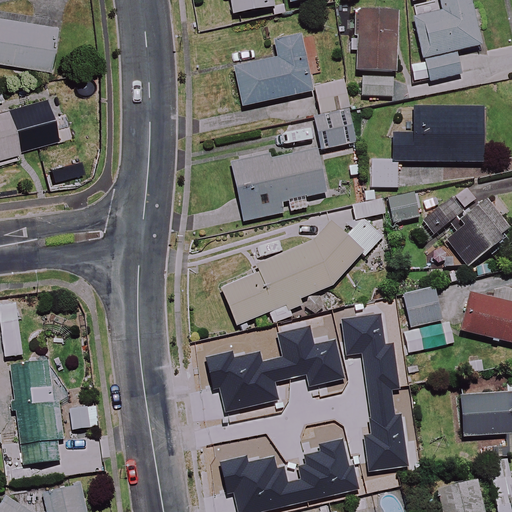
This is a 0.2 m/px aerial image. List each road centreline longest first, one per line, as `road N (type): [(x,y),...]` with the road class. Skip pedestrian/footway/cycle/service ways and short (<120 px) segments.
road 1 (residential): [(141,231),(139,345),(161,511)]
road 2 (residential): [(140,0),(149,118),(141,231)]
road 3 (residential): [(0,249),(141,231)]
